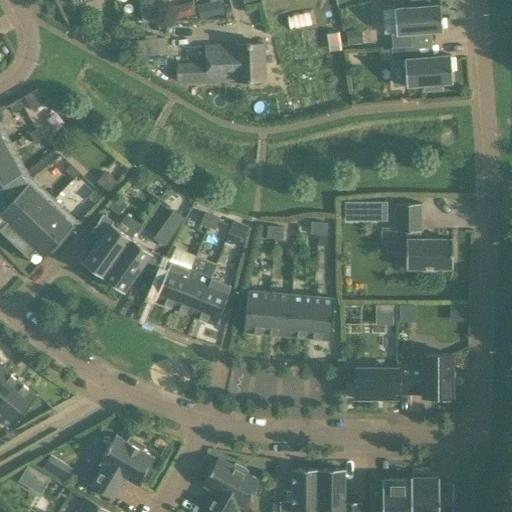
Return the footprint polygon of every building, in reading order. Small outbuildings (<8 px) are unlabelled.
[(412,0),(411,0),(411,3),(412,7),(394,8),(396,33),(391,34),(393,47),(411,46),(410,33),(442,30),(440,4),(428,5),(427,0),(412,0)] [(187,8),(189,15),(196,14),(194,6),(193,3),(193,1),(191,2),(188,2),(186,3),(186,5),(187,8)] [(209,15),(206,3),(197,6),(200,18),(209,15)] [(347,32),(348,44),(361,43),(360,31),(347,32)] [(235,82),(262,81),(261,45),(203,47),(203,61),(176,62),(177,81),(204,80),(204,82),(235,81),(235,82)] [(411,46),(393,47),(391,47),(392,60),(404,59),(406,86),(424,84),(425,91),(441,89),(440,83),(453,82),(451,55),(412,58),(411,46)] [(37,89),(25,96),(24,97),(33,111),(43,105),(35,91),(37,90),(37,89)] [(7,107),(9,106),(13,113),(23,107),(19,100),(7,107)] [(36,130),(29,134),(35,144),(42,140),(36,130)] [(0,193),(5,191),(11,201),(0,212),(0,215),(6,221),(0,228),(0,230),(28,257),(36,249),(44,257),(73,225),(28,183),(22,174),(0,137),(0,136),(0,193)] [(65,171),(74,180),(80,173),(71,165),(65,171)] [(97,182),(108,192),(116,183),(105,173),(97,182)] [(88,198),(94,204),(102,195),(96,189),(88,198)] [(108,206),(118,214),(125,205),(114,197),(108,206)] [(346,219),(385,219),(385,200),(346,200),(346,219)] [(406,238),(406,255),(406,268),(408,268),(408,267),(423,267),(423,271),(436,271),(436,268),(451,268),(453,268),(453,239),(452,239),(419,239),(419,231),(422,231),(422,230),(422,204),(422,203),(396,203),(396,204),(397,204),(397,211),(396,229),(396,231),(409,231),(409,239),(408,239),(408,238),(406,238)] [(205,213),(200,224),(208,227),(212,216),(205,213)] [(104,277),(132,238),(112,224),(113,223),(103,215),(91,231),(101,238),(83,263),(104,277)] [(215,230),(220,219),(212,216),(208,227),(215,230)] [(234,221),(229,232),(237,235),(243,238),(248,226),(241,224),(234,221)] [(319,234),(320,222),(311,222),(311,234),(319,234)] [(320,222),(319,234),(327,235),(327,223),(320,222)] [(275,239),(276,227),(268,226),(267,238),(275,239)] [(175,235),(165,227),(155,240),(166,248),(175,235)] [(276,227),(275,239),(283,239),(284,227),(276,227)] [(132,238),(104,277),(124,292),(142,267),(151,274),(163,258),(152,250),(151,252),(132,238)] [(176,308),(191,270),(170,261),(155,300),(176,308)] [(196,316),(211,278),(191,270),(176,308),(196,316)] [(211,278),(196,316),(217,325),(232,286),(211,278)] [(244,332),(267,334),(270,292),(248,290),(244,332)] [(270,292),(267,334),(288,336),(292,294),(270,292)] [(310,337),(314,296),(292,294),(288,336),(310,337)] [(314,296),(310,337),(332,339),(336,298),(314,296)] [(415,320),(415,306),(398,305),(398,320),(415,320)] [(452,354),(424,354),(424,364),(404,364),(404,392),(424,392),(424,396),(437,396),(437,400),(450,400),(450,396),(452,396),(452,354)] [(404,392),(404,364),(397,364),(397,369),(356,369),(356,397),(359,397),(359,401),(372,401),(372,397),(399,396),(399,392),(404,392)] [(4,369),(0,373),(0,407),(20,382),(4,369)] [(20,382),(0,407),(0,419),(11,429),(38,397),(20,382)] [(114,499),(126,479),(138,486),(154,457),(143,450),(145,446),(131,438),(128,442),(116,435),(100,463),(103,465),(91,486),(114,499)] [(50,455),(42,468),(64,481),(72,468),(50,455)] [(205,511),(231,511),(236,502),(245,507),(260,481),(246,474),(248,470),(235,463),(234,467),(219,458),(215,465),(211,463),(204,476),(208,478),(204,485),(218,492),(214,500),(212,499),(205,511)] [(28,465),(20,480),(40,492),(49,477),(28,465)] [(318,511),(319,469),(293,469),(293,502),(281,502),(280,511),(318,511)] [(319,469),(318,511),(360,511),(361,502),(345,502),(345,469),(319,469)] [(411,479),(411,511),(453,511),(454,494),(443,493),(440,490),(440,477),(427,477),(427,473),(415,473),(415,477),(411,477),(411,479)] [(411,511),(411,479),(383,479),(383,498),(380,501),(371,501),(370,511),(411,511)] [(111,511),(87,498),(79,511),(111,511)]
